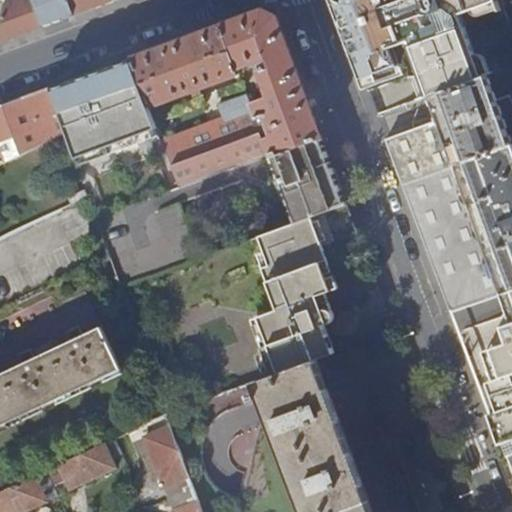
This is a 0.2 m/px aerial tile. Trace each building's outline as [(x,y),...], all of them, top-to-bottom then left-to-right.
[(32,0),(19,0),(5,6),(0,34),(0,43),(43,28),(32,0)] [(32,0),(43,28),(76,16),(69,0),(32,0)] [(69,0),(76,16),(115,1),(114,0),(69,0)] [(416,53),(432,95),(438,93),(484,76),(485,76),(467,26),(463,28),(458,16),(500,1),(499,0),(336,0),(336,3),(350,41),(364,78),(399,64),(393,47),(415,39),(419,47),(416,53)] [(182,188),(271,156),(323,137),(278,17),(264,10),(221,26),(237,68),(248,64),(250,68),(256,66),(256,64),(262,62),(264,68),(261,70),(267,86),(266,87),(269,95),(250,103),(257,120),(266,117),(273,135),(265,138),(262,131),(261,132),(173,165),(181,188),(182,187),(182,188)] [(237,68),(221,26),(132,59),(151,108),(205,88),(207,94),(214,92),(212,85),(239,75),(240,75),(237,68)] [(81,77),(52,88),(68,134),(77,159),(109,147),(112,154),(146,141),(143,134),(159,129),(154,115),(151,108),(132,59),(81,77)] [(387,139),(404,184),(511,144),(511,94),(511,93),(498,99),(489,74),(485,76),(484,76),(438,93),(432,95),(441,119),(387,139)] [(50,142),(68,134),(52,88),(0,107),(0,156),(3,163),(48,141),(50,142)] [(163,140),(173,165),(261,132),(257,120),(250,103),(247,95),(219,105),(224,118),(163,140)] [(162,136),(159,129),(143,134),(146,141),(162,136)] [(271,156),(296,224),(348,204),(323,137),(271,156)] [(511,144),(404,184),(451,311),(511,288),(511,144)] [(109,147),(77,159),(79,165),(79,166),(112,154),(109,147)] [(111,256),(123,287),(201,258),(180,201),(102,230),(111,256)] [(261,315),(283,373),(319,360),(329,356),(335,354),(325,326),(330,324),(333,322),(334,318),(334,316),(334,313),(333,312),(331,310),(329,309),(327,309),(324,309),(320,296),(332,291),(317,249),(359,234),(348,204),(296,224),(262,236),(267,251),(260,253),(280,308),(261,315)] [(505,442),(511,439),(511,319),(510,321),(509,322),(508,323),(507,325),(506,328),(507,332),(500,334),(494,348),(504,377),(497,379),(490,382),(500,410),(490,414),(501,443),(505,442)] [(0,428),(121,372),(102,329),(83,338),(80,331),(68,337),(70,343),(34,360),(32,354),(20,360),(23,366),(0,376),(0,428)] [(487,350),(497,379),(504,377),(494,348),(487,350)] [(305,511),(375,511),(319,360),(283,373),(257,383),(260,391),(254,393),(256,400),(262,397),(305,511)] [(186,485),(193,483),(173,426),(147,438),(164,488),(184,480),(186,485)] [(505,442),(501,443),(511,472),(511,460),(511,457),(505,442)] [(118,469),(106,444),(59,465),(71,490),(118,469)] [(0,492),(0,511),(26,511),(49,502),(40,483),(45,481),(41,474),(0,492)] [(203,511),(197,494),(189,497),(192,504),(172,511),(203,511)]
